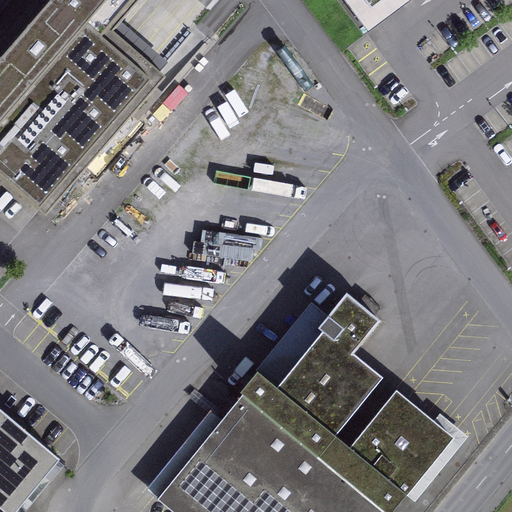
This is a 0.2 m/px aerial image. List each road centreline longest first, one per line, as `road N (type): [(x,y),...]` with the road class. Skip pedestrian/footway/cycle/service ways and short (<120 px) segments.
road 1 (unclassified): [(392,153),(349,178),(79,496),(75,511)]
road 2 (unclassified): [(511,305),(392,153)]
road 3 (unclassified): [(392,153),(277,0)]
